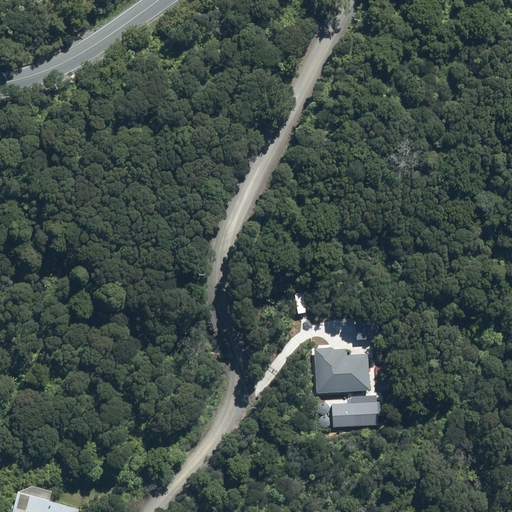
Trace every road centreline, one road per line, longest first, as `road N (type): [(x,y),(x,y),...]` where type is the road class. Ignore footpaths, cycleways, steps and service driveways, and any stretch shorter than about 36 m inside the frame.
road 1 (unclassified): [(154,511),(232,411),(236,357),(220,296),(224,246),(349,0)]
road 2 (unclassified): [(0,85),(58,69),(160,0)]
